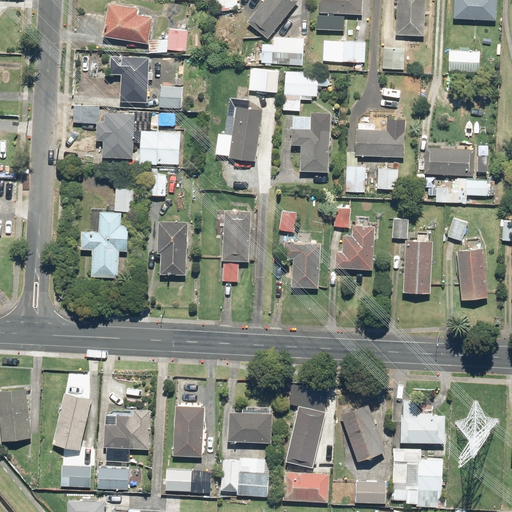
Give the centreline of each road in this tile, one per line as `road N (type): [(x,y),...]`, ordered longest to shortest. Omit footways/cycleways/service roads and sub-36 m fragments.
road 1 (tertiary): [(511,353),(44,329)]
road 2 (residential): [(50,0),(37,260)]
